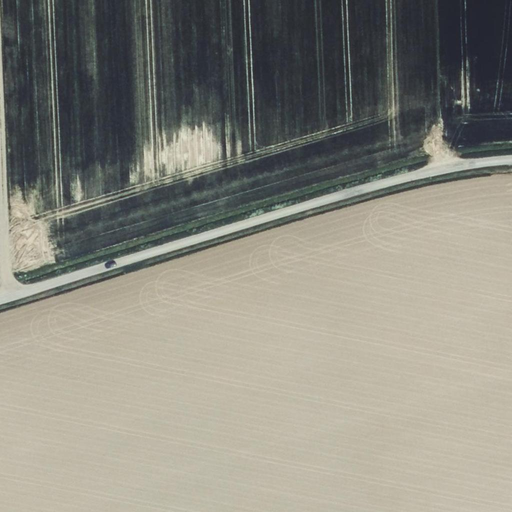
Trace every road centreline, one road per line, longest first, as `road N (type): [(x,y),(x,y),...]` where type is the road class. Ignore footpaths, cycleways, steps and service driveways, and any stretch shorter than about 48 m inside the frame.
road 1 (unclassified): [(0,301),(331,195),(511,164)]
road 2 (track): [(7,298),(0,116)]
